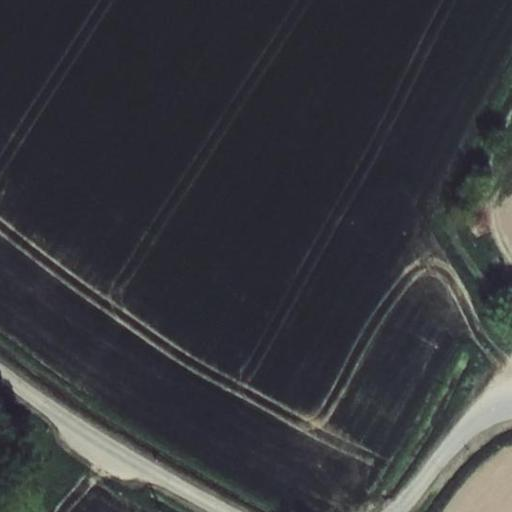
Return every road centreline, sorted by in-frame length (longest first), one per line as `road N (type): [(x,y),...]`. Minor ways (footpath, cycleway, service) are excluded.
road 1 (unclassified): [(0,370),(110,447),(231,511)]
road 2 (unclassified): [(398,511),(470,423),(511,405)]
